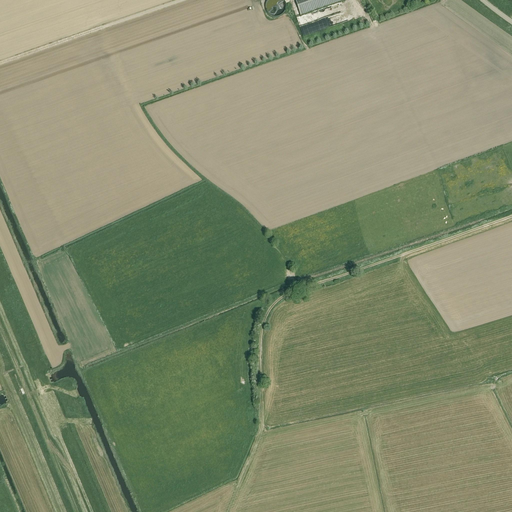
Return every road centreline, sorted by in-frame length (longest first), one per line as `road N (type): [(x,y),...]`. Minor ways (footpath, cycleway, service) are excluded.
road 1 (track): [(227,511),(261,426),(259,343),(273,302),(511,215)]
road 2 (track): [(0,63),(182,0)]
road 3 (track): [(38,387),(91,511)]
